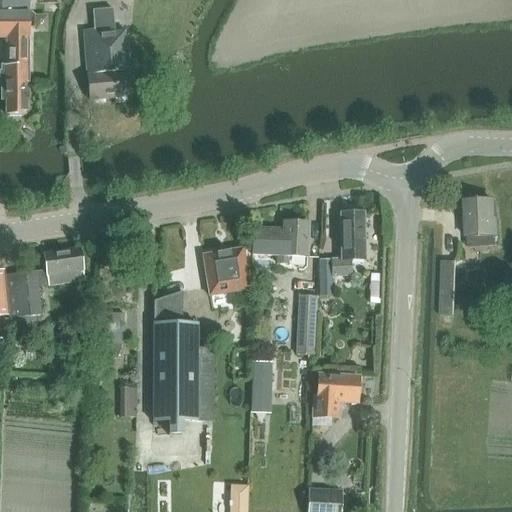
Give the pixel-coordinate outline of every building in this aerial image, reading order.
[(43,1),(42,0),(0,0),(0,38),(7,38),(7,65),(1,65),(1,99),(6,99),(6,114),(24,114),(25,82),(29,82),(30,1),(43,1)] [(92,101),(131,96),(123,30),(115,31),(113,11),(93,13),(95,31),(84,32),(92,101)] [(479,247),(498,247),(497,220),(495,220),(494,199),(466,200),(467,239),(479,239),(479,247)] [(342,260),(319,260),(319,295),(332,295),(332,277),(351,277),(351,261),(364,261),(364,214),(342,214),(342,260)] [(255,229),(254,256),(277,257),(277,264),(288,264),(288,257),(308,258),(309,224),(284,223),(283,230),(255,229)] [(46,270),(5,275),(10,329),(31,327),(30,317),(42,316),(38,287),(86,281),(82,248),(44,252),(46,270)] [(128,248),(113,259),(120,268),(135,257),(128,248)] [(210,294),(250,289),(244,248),(204,254),(210,294)] [(455,297),(457,262),(443,262),(440,317),(453,318),(453,317),(454,297),(455,297)] [(183,293),(154,302),(153,422),(168,422),(168,436),(183,436),(183,422),(213,422),(213,349),(198,349),(198,324),(182,324),(183,293)] [(298,355),(314,356),(316,296),(300,296),(298,355)] [(121,347),(121,345),(124,346),(125,314),(98,312),(98,324),(102,324),(101,346),(104,346),(104,348),(109,358),(115,359),(121,347)] [(269,370),(253,370),(253,418),(269,418),(269,370)] [(340,402),(358,403),(359,376),(319,374),(319,399),(314,399),(313,416),(340,417),(340,402)] [(120,390),(119,421),(135,421),(136,391),(120,390)] [(246,511),(247,488),(231,487),(230,511),(246,511)] [(309,491),(308,511),(340,511),(341,492),(309,491)]
